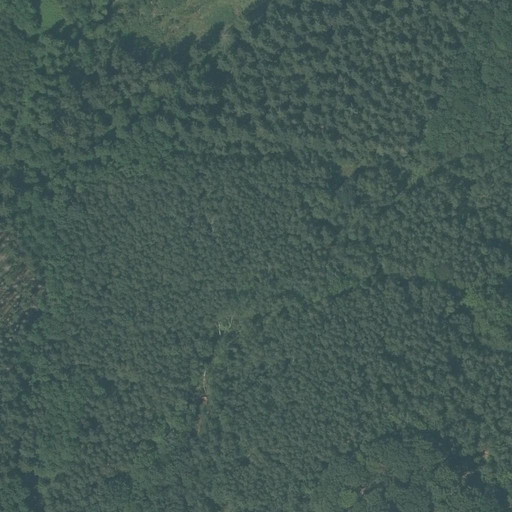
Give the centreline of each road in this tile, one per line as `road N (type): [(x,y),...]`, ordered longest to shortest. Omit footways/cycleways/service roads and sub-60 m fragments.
road 1 (track): [(511,361),(433,284),(383,273),(353,284),(243,335),(184,406),(129,511)]
road 2 (track): [(88,153),(203,146),(511,175)]
